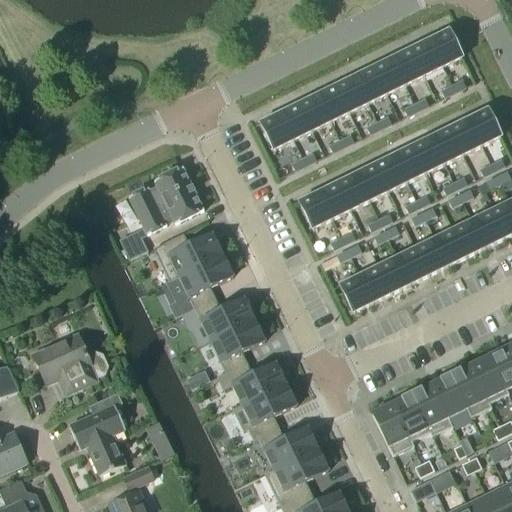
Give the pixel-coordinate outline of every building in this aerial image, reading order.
[(448,34),(428,43),(442,71),(462,61),(448,34)] [(442,71),(428,43),(410,52),(423,80),(442,71)] [(423,80),(410,52),(391,61),(405,89),(423,80)] [(405,89),(391,61),(372,71),(386,98),(405,89)] [(386,98),(372,71),(354,80),(368,108),(386,98)] [(368,108),(354,80),(335,89),(349,117),(368,108)] [(462,84),(451,89),(454,96),(465,91),(462,84)] [(349,117),(335,89),(317,98),(330,126),(349,117)] [(454,96),(451,89),(440,94),(444,101),(454,96)] [(330,126),(317,98),(298,107),(312,135),(330,126)] [(424,102),(414,107),(417,114),(428,109),(424,102)] [(312,135),(298,107),(279,116),(293,144),(312,135)] [(417,114),(414,107),(403,113),(406,120),(417,114)] [(487,113),(467,122),(481,150),(500,140),(487,113)] [(293,144),(279,116),(260,126),(274,154),(293,144)] [(387,120),(376,125),(380,133),(391,127),(387,120)] [(481,150),(467,122),(449,131),(462,159),(481,150)] [(380,133),(376,125),(366,131),(369,138),(380,133)] [(462,159),(449,131),(430,141),(444,168),(462,159)] [(350,139),(339,144),(343,151),(353,146),(350,139)] [(444,168),(430,141),(411,150),(425,177),(444,168)] [(343,151),(339,144),(328,149),(332,156),(343,151)] [(425,177),(411,150),(393,159),(406,187),(425,177)] [(312,157),(302,162),(305,169),(316,164),(312,157)] [(406,187),(393,159),(374,168),(388,196),(406,187)] [(305,169),(302,162),(291,167),(294,175),(305,169)] [(501,163),(490,168),(493,175),(504,170),(501,163)] [(388,196),(374,168),(355,177),(369,205),(388,196)] [(483,180),(493,175),(490,168),(479,173),(483,180)] [(183,171),(154,185),(155,186),(158,191),(149,195),(148,193),(148,192),(148,191),(128,201),(129,202),(130,202),(147,237),(146,237),(147,239),(166,229),(166,228),(165,228),(163,224),(172,220),(175,227),(174,227),(175,228),(203,214),(203,213),(202,213),(183,173),(183,172),(183,171)] [(500,188),(510,182),(507,175),(496,180),(500,188)] [(369,205),(355,177),(337,186),(350,214),(369,205)] [(489,193),(500,188),(496,180),(485,186),(489,193)] [(463,181),(453,186),(456,193),(467,188),(463,181)] [(350,214),(337,186),(318,195),(332,223),(350,214)] [(456,193),(453,186),(442,192),(445,199),(456,193)] [(462,206),(473,201),(469,194),(459,199),(462,206)] [(332,223),(318,195),(299,205),(312,233),(332,223)] [(426,199),(415,205),(419,212),(430,207),(426,199)] [(462,206),(459,199),(448,204),(451,211),(462,206)] [(408,217),(419,212),(415,205),(404,210),(408,217)] [(511,238),(511,213),(508,206),(490,215),(503,243),(511,238)] [(425,224),(436,219),(432,212),(421,217),(425,224)] [(503,243),(490,215),(471,224),(485,252),(503,243)] [(414,230),(425,224),(421,217),(411,222),(414,230)] [(389,218),(378,223),(381,230),(392,225),(389,218)] [(381,230),(378,223),(367,228),(371,235),(381,230)] [(485,252),(471,224),(452,233),(466,261),(485,252)] [(388,243),(398,237),(395,230),(384,236),(388,243)] [(466,261),(452,233),(434,242),(447,270),(466,261)] [(351,236),(340,241),(344,248),(355,243),(351,236)] [(377,248),(388,243),(384,236),(373,241),(377,248)] [(169,244),(153,252),(169,284),(170,285),(178,281),(178,280),(222,258),(212,237),(189,248),(183,237),(169,244)] [(344,248),(340,241),(330,246),(333,254),(344,248)] [(447,270),(434,242),(415,251),(429,279),(447,270)] [(147,255),(142,244),(141,244),(124,253),(129,264),(147,255)] [(350,261),(361,256),(357,249),(347,254),(350,261)] [(429,279),(415,251),(396,261),(410,288),(429,279)] [(350,261),(347,254),(336,259),(339,266),(350,261)] [(170,285),(166,287),(176,306),(182,318),(194,312),(215,302),(210,291),(233,280),(222,258),(178,280),(178,281),(170,285)] [(410,288),(396,261),(378,270),(391,298),(410,288)] [(391,298),(378,270),(359,279),(373,307),(391,298)] [(373,307),(359,279),(340,289),(353,316),(373,307)] [(198,320),(186,326),(198,351),(210,345),(254,323),(244,302),(220,313),(215,302),(194,312),(198,320)] [(254,323),(210,345),(212,349),(225,376),(225,377),(247,367),(241,356),(265,344),(254,323)] [(105,378),(108,370),(103,358),(95,355),(87,359),(80,342),(62,349),(61,346),(33,358),(47,389),(63,382),(67,384),(73,397),(98,385),(96,382),(105,378)] [(511,358),(508,349),(488,359),(508,398),(508,397),(506,393),(511,390),(511,358)] [(508,398),(488,359),(469,369),(490,412),(491,411),(489,407),(496,403),(508,398)] [(225,376),(216,380),(223,394),(232,389),(241,408),(241,409),(286,388),(275,366),(252,378),(247,367),(225,377),(225,376)] [(490,412),(469,369),(450,378),(471,421),(490,412)] [(0,403),(19,395),(8,370),(0,372),(0,403)] [(471,421),(450,378),(430,388),(451,431),(452,430),(470,421),(471,421)] [(241,408),(232,413),(243,435),(248,433),(253,445),(258,443),(257,442),(279,431),(273,420),(296,409),(286,388),(241,409),(241,408)] [(451,431),(430,388),(411,397),(432,440),(451,431)] [(98,417),(69,430),(80,454),(87,450),(101,480),(126,469),(113,439),(126,433),(115,410),(123,407),(118,397),(94,408),(98,417)] [(432,440),(411,397),(391,407),(413,450),(413,449),(411,445),(425,438),(429,436),(431,441),(432,440)] [(413,450),(391,407),(371,417),(393,460),(413,450)] [(511,428),(510,424),(499,429),(505,440),(511,436),(511,428)] [(505,440),(499,429),(492,433),(497,444),(505,440)] [(279,431),(257,442),(258,443),(272,473),(273,474),(318,452),(307,431),(284,442),(279,431)] [(0,478),(27,466),(14,437),(0,443),(0,478)] [(160,464),(174,457),(167,441),(152,448),(160,464)] [(468,445),(460,448),(466,459),(473,456),(468,445)] [(511,456),(511,454),(507,445),(496,451),(502,462),(511,456)] [(466,459),(460,448),(453,452),(458,463),(466,459)] [(272,473),(264,477),(280,511),(310,496),(305,485),(328,474),(318,452),(273,474),(272,473)] [(481,472),(476,461),(469,464),(474,475),(481,472)] [(429,464),(422,467),(427,478),(434,475),(429,464)] [(474,475),(469,464),(468,465),(461,468),(466,479),(474,475)] [(427,478),(422,467),(414,471),(420,482),(427,478)] [(129,493),(154,483),(149,472),(125,482),(129,493)] [(442,491),(437,480),(430,484),(435,494),(442,491)] [(0,496),(4,505),(27,495),(22,484),(0,493),(0,496)] [(435,494),(430,484),(422,487),(428,498),(435,494)] [(511,511),(511,503),(504,488),(485,497),(491,511),(511,511)] [(146,511),(139,495),(110,508),(111,511),(146,511)] [(310,496),(280,511),(346,511),(339,495),(316,507),(310,496)] [(467,511),(491,511),(485,497),(465,507),(467,511)]
